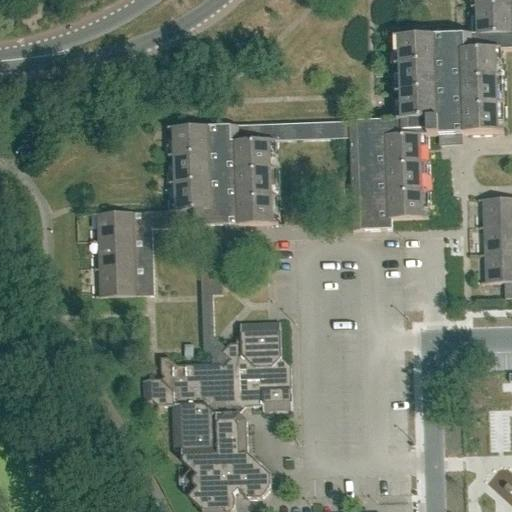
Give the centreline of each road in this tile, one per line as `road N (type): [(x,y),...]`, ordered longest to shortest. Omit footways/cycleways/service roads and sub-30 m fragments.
road 1 (tertiary): [(0,64),(105,60),(176,34),(229,0)]
road 2 (residential): [(436,511),(432,362),(439,347),(456,341),(511,339)]
road 3 (tertiary): [(143,0),(79,34),(0,59)]
